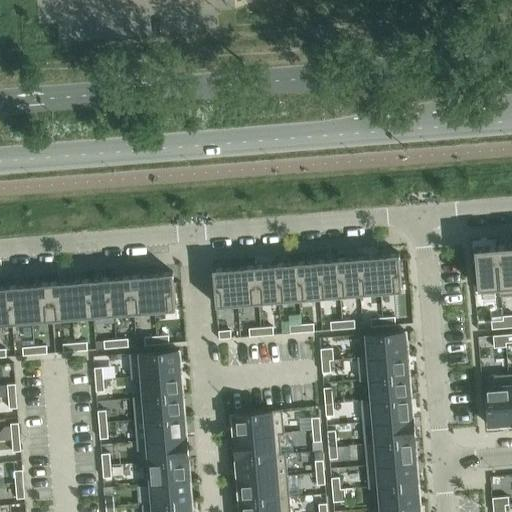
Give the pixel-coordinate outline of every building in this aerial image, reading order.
[(511,244),(498,246),(502,296),(511,295),(511,244)] [(498,246),(476,248),(479,293),(500,291),(500,296),(502,296),(498,246)] [(400,253),(378,255),(381,292),(403,290),(400,253)] [(378,255),(358,257),(361,293),(381,292),(378,255)] [(358,257),(337,258),(340,295),(361,293),(358,257)] [(337,258),(317,260),(320,297),(340,295),(337,258)] [(317,260),(297,262),(300,299),(320,297),(317,260)] [(297,262),(276,263),(279,300),(300,299),(297,262)] [(276,263),(256,265),(259,302),(279,300),(276,263)] [(256,265),(236,267),(239,304),(259,302),(256,265)] [(236,267),(214,269),(217,306),(239,304),(236,267)] [(174,272),(152,274),(155,311),(177,309),(174,272)] [(152,274),(131,275),(134,312),(155,311),(152,274)] [(131,275),(111,277),(114,314),(134,312),(131,275)] [(111,277),(91,279),(94,316),(114,314),(111,277)] [(91,279),(70,281),(73,317),(94,316),(91,279)] [(70,281),(50,282),(53,319),(73,317),(70,281)] [(50,282),(30,284),(33,321),(53,319),(50,282)] [(30,284),(9,286),(12,323),(33,321),(30,284)] [(9,286),(0,286),(0,323),(12,323),(9,286)] [(511,315),(503,316),(504,320),(504,328),(511,327),(511,315)] [(396,316),(383,317),(384,326),(396,325),(396,316)] [(383,317),(371,318),(372,327),(384,326),(383,317)] [(355,320),(343,321),(344,329),(356,328),(355,320)] [(504,320),(492,321),(492,329),(504,328),(504,320)] [(343,321),(331,322),(331,330),(344,329),(343,321)] [(314,323),(302,324),(303,332),(315,331),(314,323)] [(302,324),(290,325),(291,333),(303,332),(302,324)] [(274,326),(261,327),(262,336),(274,335),(274,326)] [(261,327),(249,328),(250,337),(262,336),(261,327)] [(231,330),(219,331),(220,339),(232,338),(231,330)] [(363,356),(358,356),(358,358),(408,354),(406,331),(361,335),(363,356)] [(169,335),(157,336),(158,344),(170,343),(169,335)] [(506,335),(494,336),(495,348),(507,347),(507,343),(506,335)] [(157,336),(145,337),(146,345),(158,344),(157,336)] [(128,339),(116,340),(117,348),(129,347),(128,339)] [(116,340),(104,341),(105,349),(117,348),(116,340)] [(88,342),(75,343),(76,351),(88,350),(88,342)] [(75,343),(63,344),(64,352),(76,351),(75,343)] [(47,345),(35,346),(36,355),(48,354),(47,345)] [(35,346),(23,347),(24,356),(36,355),(35,346)] [(333,348),(321,349),(322,361),(330,360),(334,360),(333,348)] [(180,350),(130,354),(132,377),(182,372),(180,350)] [(408,354),(358,358),(360,379),(410,375),(409,365),(408,354)] [(330,360),(322,361),(323,373),(331,372),(330,360)] [(103,367),(95,368),(96,380),(104,379),(103,367)] [(182,372),(132,377),(132,378),(137,378),(138,396),(134,397),(134,398),(184,394),(183,384),(182,372)] [(511,411),(509,374),(485,376),(489,426),(511,424),(511,411)] [(410,375),(360,379),(360,381),(365,380),(367,399),(362,400),(362,401),(412,397),(411,385),(410,375)] [(104,379),(96,380),(97,392),(105,391),(104,379)] [(16,384),(8,385),(9,397),(17,396),(16,384)] [(333,387),(324,388),(326,404),(334,403),(333,387)] [(184,394),(134,398),(135,420),(185,416),(184,404),(185,404),(184,394)] [(17,396),(9,397),(10,409),(18,408),(17,396)] [(412,397),(362,401),(364,422),(414,418),(414,417),(413,417),(412,397)] [(334,403),(326,404),(327,416),(335,415),(334,403)] [(283,409),(233,413),(235,435),(235,436),(285,432),(283,409)] [(107,410),(98,411),(99,423),(108,422),(107,410)] [(185,416),(135,420),(137,441),(187,437),(187,436),(185,416)] [(320,417),(312,418),(313,430),(321,429),(320,417)] [(414,418),(364,422),(366,444),(416,440),(414,418)] [(108,422),(99,423),(101,439),(109,438),(108,422)] [(19,423),(11,424),(12,439),(21,439),(19,423)] [(321,429),(313,430),(314,442),(322,441),(321,429)] [(336,430),(328,431),(329,447),(337,446),(336,430)] [(285,432),(235,436),(236,458),(287,454),(286,452),(282,453),(280,434),(285,433),(285,432)] [(187,437),(137,441),(139,463),(189,459),(187,437)] [(21,439),(12,439),(13,452),(22,451),(21,439)] [(416,440),(366,444),(367,465),(417,461),(415,441),(416,441),(416,440)] [(337,446),(329,447),(330,459),(338,458),(337,446)] [(110,453),(102,454),(103,466),(111,465),(110,453)] [(287,454),(236,458),(237,459),(239,479),(288,475),(287,454)] [(189,459),(139,463),(139,464),(144,464),(146,484),(191,480),(189,460),(189,459)] [(324,460),(316,461),(317,473),(325,472),(324,460)] [(417,461),(367,465),(369,487),(419,483),(418,473),(417,461)] [(111,465),(103,466),(104,478),(112,477),(111,465)] [(23,470),(15,471),(16,482),(24,482),(23,470)] [(325,472),(317,473),(318,485),(326,484),(325,472)] [(288,475),(239,479),(240,491),(239,491),(240,501),(290,497),(288,475)] [(340,477),(332,478),(333,490),(341,489),(340,477)] [(152,504),(143,505),(143,506),(193,502),(192,492),(191,480),(146,484),(146,485),(151,485),(152,504)] [(24,482),(16,482),(17,499),(26,498),(24,482)] [(419,483),(369,487),(369,488),(374,488),(376,508),(421,504),(420,493),(419,483)] [(341,489),(333,490),(334,502),(346,501),(345,489),(341,489)] [(114,496),(106,497),(107,509),(115,508),(114,496)] [(509,496),(493,498),(493,506),(506,505),(510,505),(509,496)] [(291,511),(290,497),(240,501),(241,511),(291,511)] [(193,502),(143,506),(143,511),(193,511),(194,511),(193,502)] [(328,511),(327,503),(319,504),(319,511),(328,511)]
